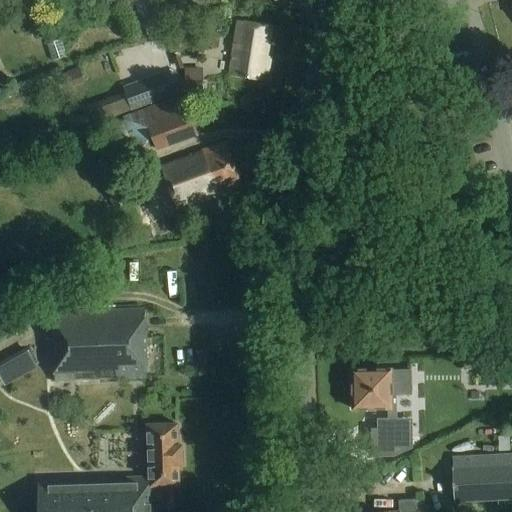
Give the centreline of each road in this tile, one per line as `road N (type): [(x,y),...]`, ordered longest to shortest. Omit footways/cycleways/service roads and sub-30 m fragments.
road 1 (tertiary): [(298,511),(293,235),(302,132),(331,3)]
road 2 (residential): [(511,180),(469,5)]
